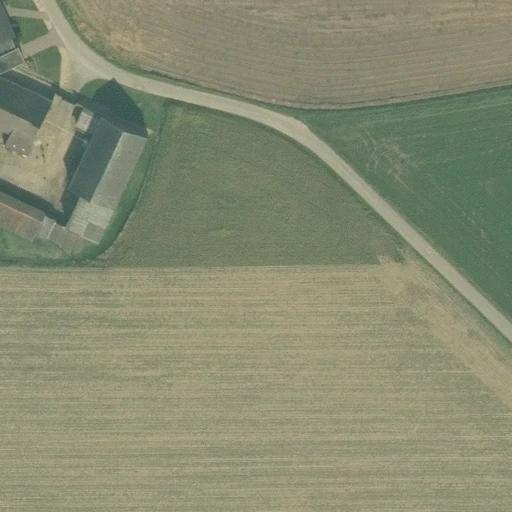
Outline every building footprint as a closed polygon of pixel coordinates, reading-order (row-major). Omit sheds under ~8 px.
[(0,53),(14,47),(9,36),(11,35),(0,10),(0,53)] [(0,71),(23,61),(16,46),(14,47),(0,53),(0,71)] [(4,146),(28,156),(53,101),(0,77),(0,129),(9,133),(4,146)] [(70,186),(82,192),(67,227),(54,221),(48,236),(46,238),(79,251),(87,236),(98,241),(114,207),(148,135),(103,115),(85,106),(74,129),(92,140),(70,186)] [(32,208),(0,193),(0,225),(20,235),(32,208)] [(20,235),(31,240),(34,233),(46,238),(48,236),(54,221),(55,219),(32,208),(20,235)]
